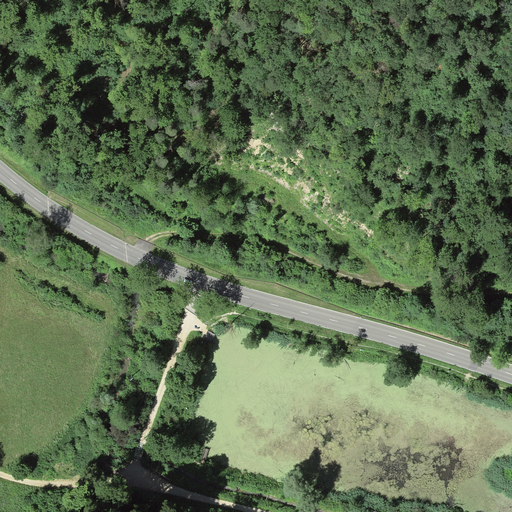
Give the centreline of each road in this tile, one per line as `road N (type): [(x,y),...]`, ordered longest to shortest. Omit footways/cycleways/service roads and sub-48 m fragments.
road 1 (secondary): [(511,374),(181,274),(105,241),(0,173)]
road 2 (track): [(136,256),(156,236),(197,233),(404,283),(511,288)]
road 3 (track): [(255,511),(135,472),(68,485),(0,474)]
road 4 (track): [(135,472),(199,280)]
road 5 (track): [(108,183),(235,237)]
